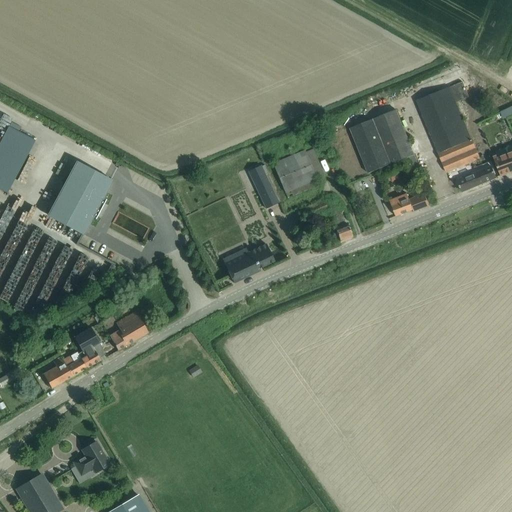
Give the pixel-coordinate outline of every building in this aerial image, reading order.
[(446,172),(479,158),(456,102),(469,97),(463,82),(417,101),(446,172)] [(418,163),(396,110),(350,129),(368,174),(404,159),(407,167),(418,163)] [(497,158),(511,152),(511,146),(511,145),(494,152),(496,156),(497,158)] [(324,176),(313,149),(305,152),(304,150),(273,163),(283,189),(287,198),(318,185),(316,179),(324,176)] [(496,156),(493,157),(497,167),(500,176),(511,171),(511,152),(497,158),(496,156)] [(76,163),(48,215),(83,234),(93,216),(94,217),(95,218),(95,219),(106,200),(105,199),(105,201),(103,200),(102,199),(111,181),(76,163)] [(415,182),(424,179),(418,165),(409,168),(415,182)] [(496,178),(491,166),(473,173),(457,180),(459,186),(460,188),(462,191),(477,185),(496,178)] [(408,167),(395,173),(398,179),(410,174),(408,167)] [(262,187),(257,189),(266,209),(278,203),(265,175),(258,178),(262,187)] [(19,204),(28,181),(22,179),(13,202),(19,204)] [(42,198),(46,189),(39,186),(35,195),(42,198)] [(399,196),(389,200),(390,201),(392,206),(396,216),(413,210),(414,212),(429,206),(426,197),(423,195),(416,197),(412,199),(409,200),(407,193),(404,194),(402,189),(397,191),(399,196)] [(343,215),(353,213),(348,197),(339,199),(343,215)] [(301,220),(327,209),(323,200),(298,210),(301,220)] [(345,225),(338,208),(330,211),(335,225),(334,226),(340,241),(352,236),(347,224),(345,225)] [(347,219),(351,229),(363,225),(361,219),(358,220),(357,216),(347,219)] [(224,264),(234,284),(260,271),(259,269),(274,262),(266,245),(248,253),(224,264)] [(106,326),(124,314),(118,305),(101,317),(106,326)] [(118,350),(148,333),(135,311),(115,322),(119,329),(109,335),(118,350)] [(86,368),(100,360),(93,347),(100,343),(91,328),(73,338),(82,353),(78,355),(86,368)] [(86,368),(78,355),(77,352),(63,360),(61,358),(54,362),(57,367),(43,374),(51,388),(86,368)] [(193,378),(202,373),(197,364),(188,370),(193,378)] [(0,384),(1,387),(22,375),(19,369),(0,378),(0,384)] [(73,461),(81,475),(93,468),(95,472),(109,464),(96,441),(82,450),(85,455),(82,457),(81,456),(73,461)] [(30,511),(56,511),(62,509),(41,474),(16,489),(30,511)] [(148,511),(139,495),(110,511),(148,511)]
